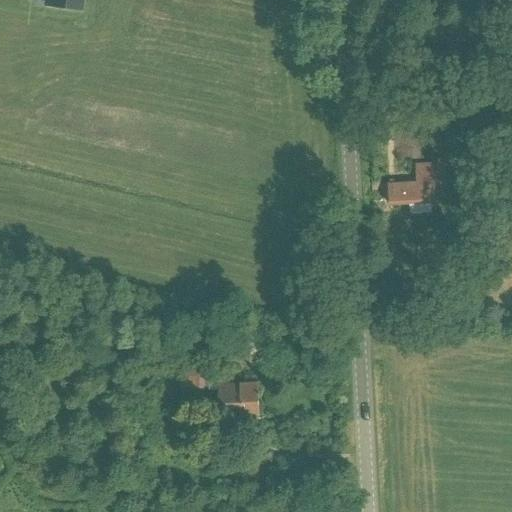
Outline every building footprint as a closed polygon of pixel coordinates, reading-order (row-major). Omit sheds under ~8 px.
[(46,0),(46,4),(80,8),(80,0),(46,0)] [(0,71),(21,74),(24,58),(0,54),(0,71)] [(389,202),(436,200),(435,185),(442,184),(440,163),(415,164),(416,182),(388,184),(389,202)] [(241,326),(239,360),(253,360),(255,327),(241,326)] [(177,346),(178,330),(167,329),(165,345),(177,346)] [(216,387),(217,366),(180,364),(179,401),(202,402),(203,390),(204,390),(204,387),(216,387)] [(220,424),(259,422),(257,383),(218,385),(220,424)]
